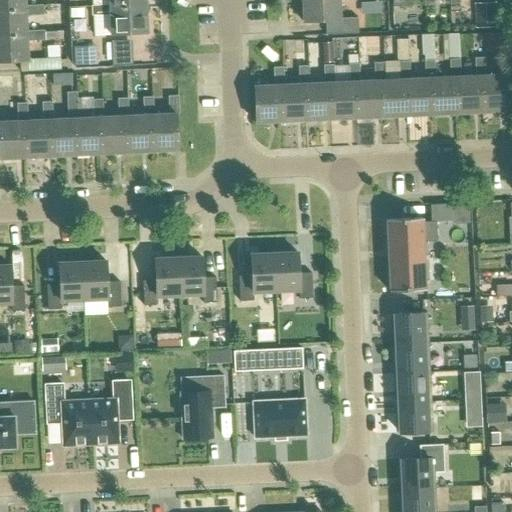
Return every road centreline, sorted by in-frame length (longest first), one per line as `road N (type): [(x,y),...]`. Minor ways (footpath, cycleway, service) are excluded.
road 1 (residential): [(359,473),(0,488)]
road 2 (residential): [(348,167),(359,473)]
road 3 (residential): [(0,213),(182,206),(235,164)]
road 4 (residential): [(235,164),(228,0)]
road 5 (residential): [(348,167),(511,159)]
